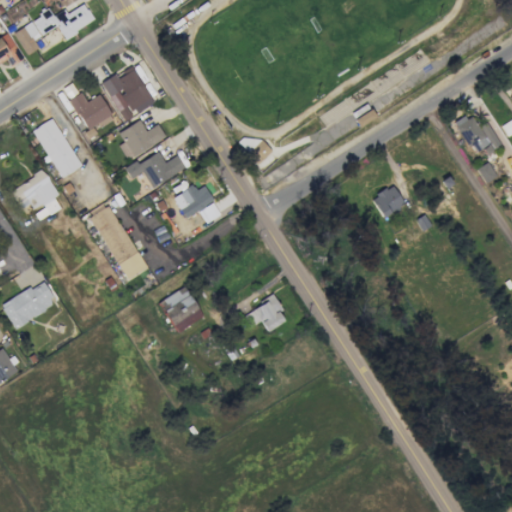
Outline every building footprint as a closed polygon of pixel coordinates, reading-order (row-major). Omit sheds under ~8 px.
[(11,31),(24,54),(37,47),(32,39),(55,26),(62,38),(92,21),(82,3),(65,13),(62,9),(51,15),(48,10),(11,31)] [(0,61),(5,59),(8,65),(20,58),(7,33),(0,36),(0,61)] [(152,103),(130,67),(115,76),(113,73),(98,82),(108,98),(117,92),(125,106),(116,111),(122,121),(133,114),(152,103)] [(84,129),(109,115),(98,94),(84,101),(79,92),(67,98),(84,129)] [(374,117),(369,108),(352,119),(358,127),(374,117)] [(452,122),(464,147),(470,144),(474,151),(489,144),(490,146),(496,143),(486,121),(475,126),(469,114),(452,122)] [(30,130),(60,178),(80,165),(49,118),(30,130)] [(506,136),(511,132),(511,121),(510,119),(499,126),(506,136)] [(164,137),(156,124),(144,130),(138,120),(116,132),(121,142),(117,144),(124,159),(164,137)] [(235,143),(257,163),(267,151),(246,132),(235,143)] [(149,187),(183,167),(176,154),(163,162),(156,151),(135,163),(134,160),(122,167),(129,179),(141,172),(149,187)] [(495,176),(485,162),(474,169),(483,183),(495,176)] [(8,189),(19,210),(29,204),(32,211),(37,219),(58,208),(52,197),(55,195),(42,170),(8,189)] [(402,203),(390,184),(368,199),(380,217),(402,203)] [(202,186),(194,190),(191,185),(170,196),(182,218),(196,210),(203,223),(218,214),(202,186)] [(107,205),(87,217),(124,280),(144,268),(107,205)] [(0,302),(0,306),(12,328),(54,305),(41,281),(0,302)] [(201,317),(182,286),(155,302),(174,333),(201,317)] [(282,321),(277,311),(280,310),(272,295),(240,313),(248,327),(258,321),(264,331),(282,321)] [(0,380),(15,371),(0,347),(0,380)]
